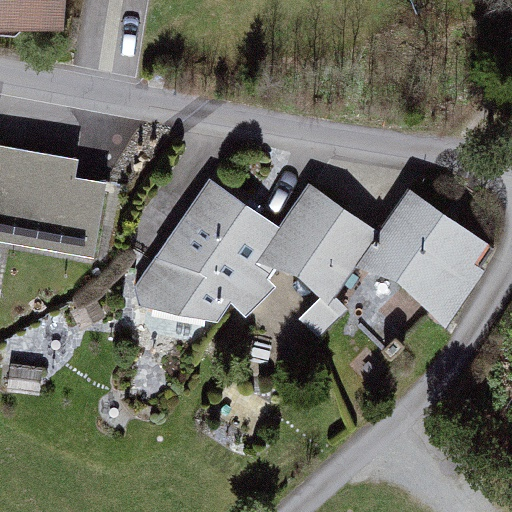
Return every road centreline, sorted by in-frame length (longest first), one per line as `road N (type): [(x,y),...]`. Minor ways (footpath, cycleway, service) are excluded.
road 1 (residential): [(511,193),(481,176),(0,88)]
road 2 (residential): [(293,511),(478,342),(511,267)]
